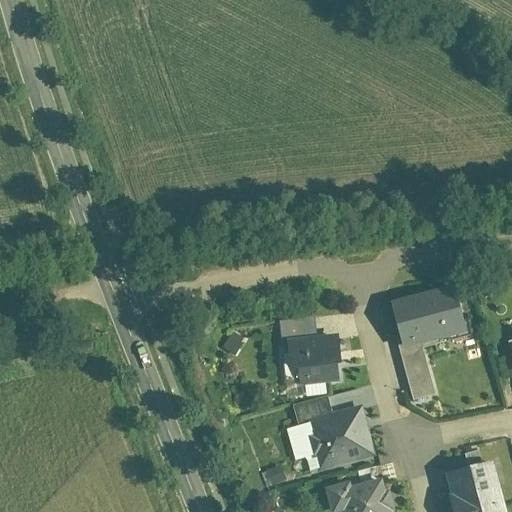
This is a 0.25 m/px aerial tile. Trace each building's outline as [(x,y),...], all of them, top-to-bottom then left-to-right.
[(458,295),(392,312),(402,349),(422,344),(467,332),(458,295)] [(277,334),(311,331),(310,318),(276,321),(277,334)] [(344,340),(283,344),(286,387),(348,383),(344,340)] [(422,344),(402,349),(414,397),(435,392),(422,344)] [(368,409),(311,426),(324,472),(381,455),(368,409)] [(503,511),(491,465),(444,478),(453,511),(503,511)] [(398,511),(390,481),(340,496),(344,511),(398,511)]
